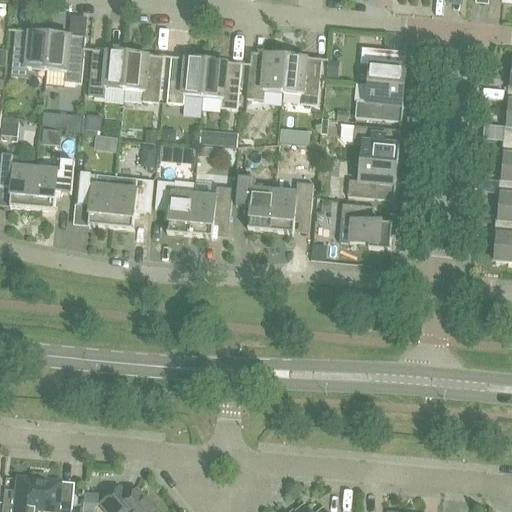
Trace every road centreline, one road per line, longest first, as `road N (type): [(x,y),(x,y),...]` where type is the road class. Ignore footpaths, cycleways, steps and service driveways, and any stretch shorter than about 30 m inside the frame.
road 1 (residential): [(438,284),(150,276),(0,249)]
road 2 (residential): [(465,33),(96,0)]
road 3 (residential): [(438,284),(465,33)]
road 4 (residential): [(265,464),(473,483),(511,494)]
road 5 (tertiary): [(229,372),(0,352)]
road 6 (tertiary): [(429,382),(229,372)]
road 7 (residential): [(0,440),(189,457)]
